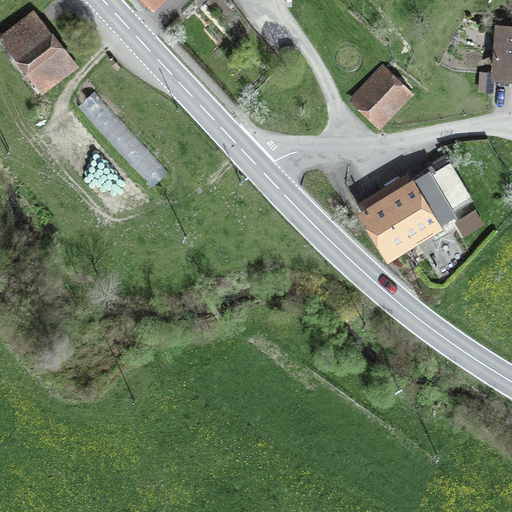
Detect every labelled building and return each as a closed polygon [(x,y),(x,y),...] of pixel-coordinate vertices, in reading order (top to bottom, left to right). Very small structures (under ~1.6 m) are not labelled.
[(4,38),(45,90),(76,66),(62,47),(55,53),(29,19),(4,38)] [(511,29),(497,28),(494,78),(511,78),(511,29)] [(352,102),(381,127),(410,93),(381,68),(352,102)] [(155,183),(171,168),(96,90),(80,105),(155,183)] [(444,223),(442,218),(457,208),(452,200),(467,191),(450,163),(435,172),(431,165),(424,170),(428,176),(366,214),(388,250),(436,221),(439,226),(444,223)] [(450,264),(466,255),(456,239),(441,249),(450,264)]
